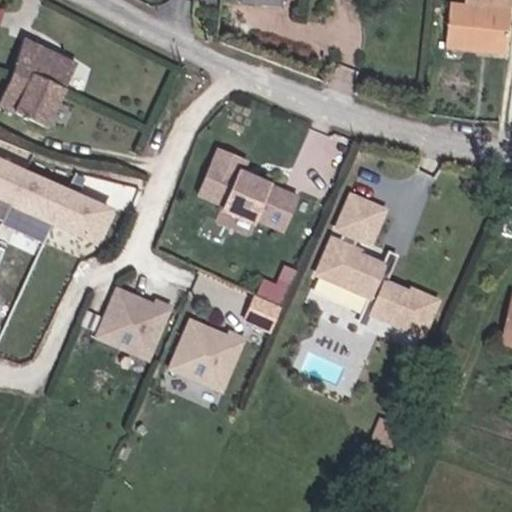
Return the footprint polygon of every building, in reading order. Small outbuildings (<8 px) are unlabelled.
[(511,33),(511,13),(465,0),(450,0),(445,19),(458,23),(451,42),(505,59),(511,33)] [(82,68),(28,42),(16,81),(3,107),(51,130),(82,68)] [(270,191),(245,178),(252,165),(224,150),(201,195),(224,207),(229,205),(258,220),(260,225),(283,237),(300,203),(271,188),(270,191)] [(0,200),(24,212),(37,182),(0,164),(0,200)] [(115,216),(37,182),(24,212),(27,214),(21,231),(49,243),(56,229),(97,248),(115,216)] [(378,234),(393,204),(362,188),(346,219),(378,234)] [(391,255),(341,230),(324,263),(383,292),(376,306),(424,330),(440,297),(384,268),(391,255)] [(276,311),(285,295),(261,282),(252,298),(253,299),(276,311)] [(141,358),(166,305),(152,298),(148,306),(143,303),(141,299),(113,285),(90,333),(141,358)] [(265,336),(277,311),(276,311),(253,299),(241,324),(265,336)] [(213,393),(238,341),(224,334),(220,341),(215,338),(213,334),(185,320),(162,368),(213,393)]
